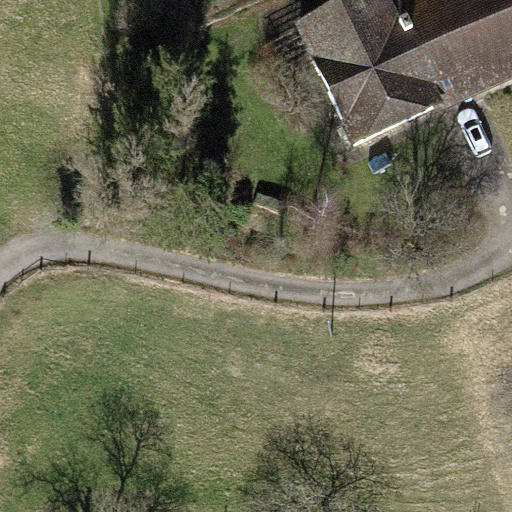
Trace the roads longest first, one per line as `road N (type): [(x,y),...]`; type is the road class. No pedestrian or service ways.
road 1 (track): [(119,254),(384,305),(511,257)]
road 2 (track): [(119,254),(46,247),(0,274)]
